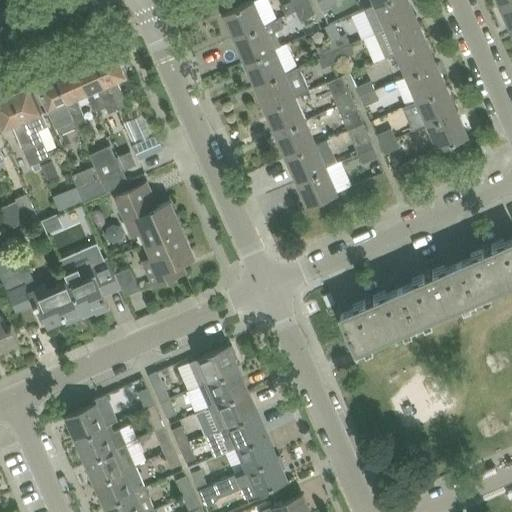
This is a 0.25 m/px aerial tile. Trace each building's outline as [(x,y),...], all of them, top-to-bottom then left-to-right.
[(264,24),(253,0),(252,0),(223,13),(233,37),(264,24)] [(291,0),(292,2),(282,6),(286,15),(296,11),(295,10),(310,3),(308,0),(291,0)] [(317,0),(322,8),(336,2),(335,0),(317,0)] [(415,14),(409,0),(380,0),(373,3),(364,7),(374,31),(382,27),(383,28),(415,14)] [(511,0),(500,6),(510,30),(511,28),(511,0)] [(295,10),(296,11),(299,19),(314,12),(310,3),(295,10)] [(426,38),(415,14),(383,28),(382,27),(374,31),(384,56),(395,52),(395,51),(426,38)] [(277,18),(264,24),(233,37),(244,61),(275,48),(274,47),(281,44),(275,30),(283,27),(279,17),(277,18)] [(346,34),(331,40),(335,49),(350,42),(346,34)] [(436,61),(426,38),(395,51),(395,52),(405,75),(436,61)] [(317,46),(320,55),(335,49),(331,40),(317,46)] [(354,52),(350,42),(335,49),(339,58),(354,52)] [(113,46),(95,54),(118,107),(127,103),(116,78),(125,73),(113,46)] [(244,61),(254,84),(285,71),(275,48),(244,61)] [(325,65),(339,58),(335,49),(320,55),(325,65)] [(73,64),(55,72),(78,125),(88,121),(76,96),(85,92),(89,90),(89,95),(95,109),(106,104),(109,111),(118,107),(95,54),(94,55),(77,63),(73,64)] [(447,86),(436,61),(405,75),(416,99),(447,86)] [(290,69),(285,71),(254,84),(264,108),(295,95),(309,89),(298,65),(290,69)] [(55,73),(36,81),(49,108),(60,133),(78,125),(55,72),(55,73)] [(343,75),(327,82),(337,105),(352,99),(343,75)] [(360,95),(375,89),(371,80),(356,86),(360,95)] [(29,84),(11,92),(33,144),(40,160),(51,155),(39,129),(47,125),(29,84)] [(457,109),(447,86),(416,99),(426,122),(457,109)] [(379,98),(375,89),(360,95),(364,105),(379,98)] [(40,160),(11,92),(0,97),(0,120),(3,128),(13,124),(31,164),(40,160)] [(306,119),(295,95),(264,108),(275,132),(306,119)] [(352,99),(337,105),(348,129),(363,123),(352,99)] [(467,134),(457,109),(426,122),(436,147),(467,134)] [(316,143),(306,119),(275,132),(285,156),(316,143)] [(373,146),(363,123),(348,129),(358,153),(373,146)] [(391,128),(377,134),(381,143),(395,137),(391,128)] [(163,147),(157,133),(133,143),(139,158),(163,147)] [(395,137),(381,143),(385,152),(399,146),(395,137)] [(327,167),(316,143),(285,156),(296,180),(327,167)] [(111,144),(108,146),(90,153),(96,165),(117,156),(111,144)] [(358,153),(362,162),(377,156),(373,146),(358,153)] [(121,168),(117,156),(96,165),(101,177),(121,168)] [(337,190),(327,167),(296,180),(306,204),(337,190)] [(127,181),(122,169),(121,168),(101,177),(106,190),(127,181)] [(106,190),(101,178),(78,187),(83,200),(100,193),(99,193),(106,190)] [(181,227),(170,200),(157,206),(147,182),(117,195),(133,231),(141,228),(147,242),(181,227)] [(23,222),(14,201),(0,206),(0,215),(5,229),(23,222)] [(193,254),(181,227),(147,242),(153,255),(144,259),(154,282),(184,268),(180,260),(193,254)] [(511,236),(459,260),(474,295),(511,278),(511,236)] [(97,244),(60,261),(67,275),(68,278),(69,281),(82,313),(96,307),(97,309),(109,304),(103,292),(120,285),(115,272),(108,257),(104,258),(97,244)] [(69,281),(68,278),(48,287),(46,282),(37,286),(29,266),(21,270),(14,254),(0,260),(0,275),(15,309),(32,301),(43,325),(64,316),(66,320),(82,313),(69,281)] [(415,321),(474,295),(459,260),(400,286),(415,321)] [(139,288),(129,266),(115,272),(120,285),(124,295),(139,288)] [(415,321),(400,286),(339,312),(356,352),(358,351),(356,347),(415,321)] [(0,348),(19,340),(11,322),(7,324),(0,308),(0,310),(1,312),(0,312),(0,348)] [(227,344),(189,360),(198,382),(237,366),(233,357),(237,355),(232,344),(228,345),(227,344)] [(243,381),(237,366),(198,382),(208,404),(245,388),(242,381),(243,381)] [(169,395),(158,370),(148,374),(160,399),(169,395)] [(138,390),(145,406),(154,402),(147,386),(138,390)] [(246,388),(245,388),(208,404),(208,405),(207,405),(217,427),(255,410),(251,403),(253,402),(246,388)] [(105,423),(117,418),(106,393),(93,398),(94,402),(67,413),(68,415),(69,414),(72,421),(71,422),(77,436),(105,423)] [(177,412),(169,395),(160,399),(167,416),(177,412)] [(164,425),(154,402),(145,406),(155,429),(164,425)] [(256,410),(255,410),(217,427),(227,450),(238,445),(237,444),(264,432),(261,425),(262,424),(256,410)] [(105,423),(77,436),(77,437),(79,436),(82,443),(80,444),(86,458),(125,440),(136,436),(130,423),(114,430),(111,422),(118,419),(117,418),(105,423)] [(182,423),(172,428),(179,443),(189,439),(182,423)] [(167,430),(157,434),(164,450),(174,446),(167,430)] [(266,432),(264,432),(237,444),(238,445),(247,466),(274,454),(271,447),(272,446),(266,432)] [(186,460),(196,455),(189,439),(179,443),(186,460)] [(135,463),(125,440),(86,458),(87,459),(88,458),(91,465),(90,466),(91,469),(87,470),(92,480),(95,479),(96,480),(135,463)] [(181,462),(174,446),(164,450),(171,466),(181,462)] [(247,466),(235,471),(245,494),(257,489),(285,477),(284,474),(282,468),(281,467),(284,465),(279,454),(276,456),(275,454),(274,454),(247,466)] [(144,484),(135,463),(96,480),(96,481),(97,480),(101,487),(99,488),(105,502),(144,484)] [(208,483),(201,467),(191,471),(198,487),(208,483)] [(186,473),(176,477),(183,494),(193,490),(186,473)] [(208,483),(198,487),(206,504),(215,500),(220,495),(214,480),(208,483)] [(109,511),(141,511),(154,507),(144,484),(105,502),(105,503),(107,502),(110,509),(108,510),(109,511)] [(202,511),(200,505),(193,490),(183,494),(190,510),(184,511),(202,511)] [(307,507),(301,493),(259,511),(307,511),(306,508),(307,507)]
